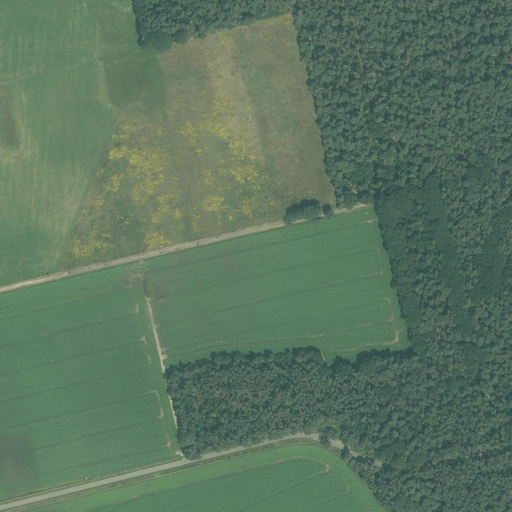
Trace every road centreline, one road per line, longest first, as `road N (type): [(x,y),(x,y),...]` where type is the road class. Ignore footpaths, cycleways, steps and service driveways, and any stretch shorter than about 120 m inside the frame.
road 1 (unclassified): [(0,507),(296,435),(400,469),(511,448)]
road 2 (track): [(511,169),(0,291)]
